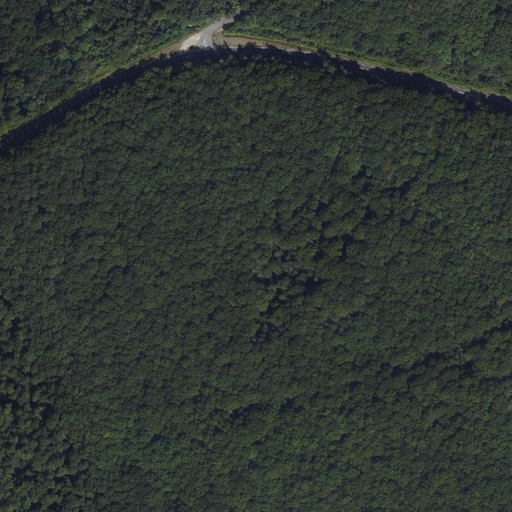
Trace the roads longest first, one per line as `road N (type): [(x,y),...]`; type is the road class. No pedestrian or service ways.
road 1 (secondary): [(511,104),(300,54),(215,49)]
road 2 (secondary): [(215,49),(0,144)]
